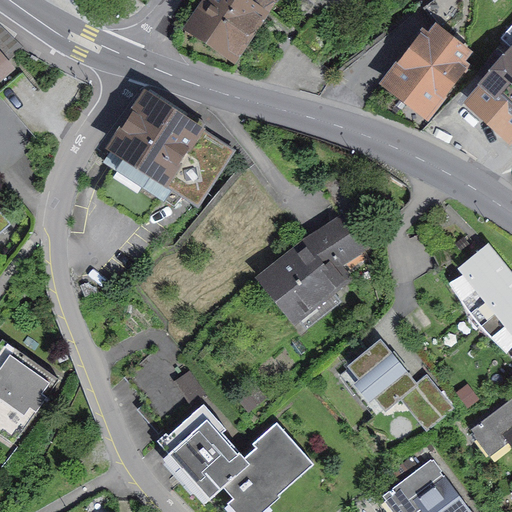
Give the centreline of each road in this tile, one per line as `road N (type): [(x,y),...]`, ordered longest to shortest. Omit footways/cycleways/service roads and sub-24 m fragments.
road 1 (tertiary): [(511,220),(433,167),(118,57)]
road 2 (residential): [(168,511),(133,474),(90,374),(55,218)]
road 3 (residential): [(118,57),(55,218)]
road 4 (tertiary): [(118,57),(12,0)]
